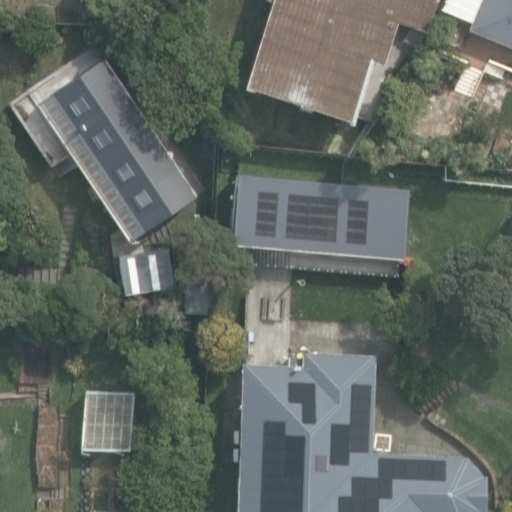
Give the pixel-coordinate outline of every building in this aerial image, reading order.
[(272,0),(243,89),(350,123),(371,61),(383,64),(397,21),(431,32),(441,0),(272,0)] [(511,0),(482,0),(470,31),(511,48),(511,0)] [(193,192),(103,60),(35,107),(85,180),(98,171),(123,207),(145,192),(160,214),(193,192)] [(402,180),(231,166),(225,239),(396,253),(402,180)] [(17,387),(59,389),(61,333),(20,331),(17,387)] [(370,454),(372,357),(293,355),(293,364),(239,363),(233,511),(482,511),(482,476),(463,458),(370,454)] [(82,451),(132,454),(135,390),(85,388),(82,451)]
